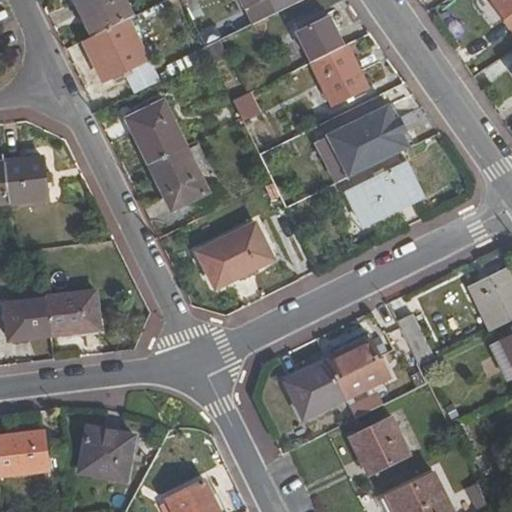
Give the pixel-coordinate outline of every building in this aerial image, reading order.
[(73,0),(91,38),(123,23),(129,19),(120,0),(73,0)] [(237,0),(243,11),(265,0),(237,0)] [(511,0),(490,0),(511,30),(511,0)] [(298,33),(313,62),(343,47),(328,18),(298,33)] [(91,38),(86,40),(106,79),(142,61),(123,23),(91,38)] [(205,51),(209,59),(211,62),(227,54),(222,42),(205,51)] [(313,62),(311,63),(332,106),(368,88),(346,46),(343,47),(313,62)] [(231,103),(240,122),(241,123),(257,115),(247,96),(231,103)] [(125,120),(149,166),(185,148),(163,102),(125,120)] [(329,139),(348,178),(414,145),(395,106),(329,139)] [(185,148),(149,166),(172,212),(208,194),(185,148)] [(41,157),(2,162),(7,202),(8,204),(47,199),(41,157)] [(363,228),(416,202),(398,168),(346,194),(363,228)] [(218,288),(271,261),(253,226),(197,254),(214,287),(218,288)] [(491,333),(511,322),(511,280),(507,270),(470,289),(491,333)] [(46,300),(51,336),(99,330),(94,292),(46,298),(46,300)] [(8,341),(51,336),(46,300),(4,305),(8,341)] [(413,320),(399,327),(407,344),(419,338),(421,337),(413,320)] [(511,335),(502,341),(511,362),(511,335)] [(419,338),(407,344),(418,366),(419,369),(431,363),(419,338)] [(370,342),(326,363),(345,401),(388,379),(370,342)] [(345,401),(326,363),(284,383),(303,421),(345,401)] [(348,401),(358,421),(384,407),(375,388),(348,401)] [(369,477),(411,457),(392,419),(349,440),(369,477)] [(124,484),(132,438),(86,430),(78,476),(124,484)] [(43,433),(0,438),(0,477),(47,472),(43,433)] [(450,511),(433,476),(381,501),(385,511),(450,511)] [(166,501),(171,511),(218,511),(211,497),(203,483),(166,501)] [(223,511),(215,495),(211,497),(218,511),(223,511)]
